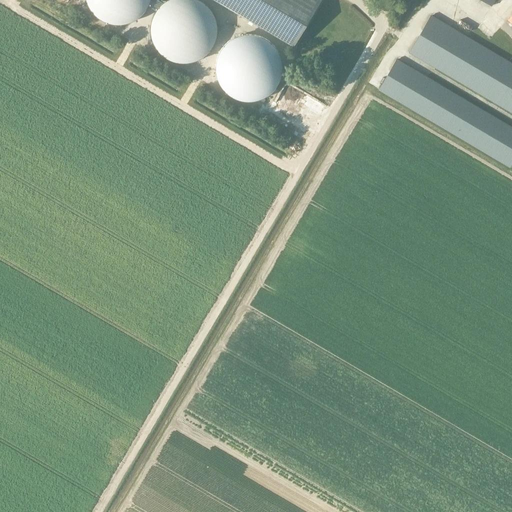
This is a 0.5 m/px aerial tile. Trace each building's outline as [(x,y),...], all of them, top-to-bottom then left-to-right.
[(85,0),(86,3),(87,5),(88,8),(90,10),(92,13),(94,15),(96,17),(98,19),(101,20),(103,22),(106,23),(109,24),(112,24),(115,25),(118,25),(121,25),(124,24),(127,24),(129,23),(132,22),(135,20),(137,19),(140,17),(142,15),(144,13),(146,10),(147,8),(148,6),(149,5),(150,2),(150,0),(85,0)] [(217,33),(217,30),(217,27),(217,24),(216,21),(215,18),(214,15),(213,13),(211,10),(209,8),(207,6),(205,4),(203,2),(200,0),(199,0),(167,0),(164,2),(163,3),(162,4),(160,6),(158,8),(156,10),(156,11),(154,13),(153,15),(152,18),(151,21),(150,24),(150,27),(150,30),(150,32),(150,35),(151,38),(152,41),(153,44),(154,46),(156,49),(158,51),(160,53),(162,55),(164,57),(167,59),(169,60),(172,61),(175,62),(178,63),(181,63),(184,63),(187,63),(189,63),(192,62),(195,61),(198,60),(200,59),(203,57),(205,55),(207,53),(209,51),(211,49),(213,46),(214,44),(215,41),(216,38),(217,35),(217,33)] [(214,0),(290,46),(318,0),(214,0)] [(511,112),(511,64),(430,16),(409,52),(511,112)] [(282,68),(282,65),(282,62),(281,59),(280,57),(279,54),(278,51),(276,49),(274,46),(272,44),(270,42),(268,41),(265,39),(263,38),(260,36),(257,36),(254,35),(252,35),(249,34),(246,35),(243,35),(240,36),(237,36),(234,38),(232,39),(229,41),(227,42),(225,44),(223,46),(221,49),(220,51),(218,54),(217,57),(216,59),(216,62),(215,65),(215,68),(215,71),(216,74),(216,77),(217,79),(218,82),(220,85),(221,87),(223,90),(225,92),(227,94),(229,96),(232,97),(234,98),(237,100),(240,100),(243,101),(246,101),(249,102),(252,101),(254,101),(257,100),(260,100),(263,98),(265,97),(268,96),(270,94),(272,92),(274,90),(276,87),(278,85),(279,82),(280,80),(281,77),(282,74),(282,71),(282,68)] [(510,167),(511,163),(511,128),(396,60),(378,89),(510,167)]
